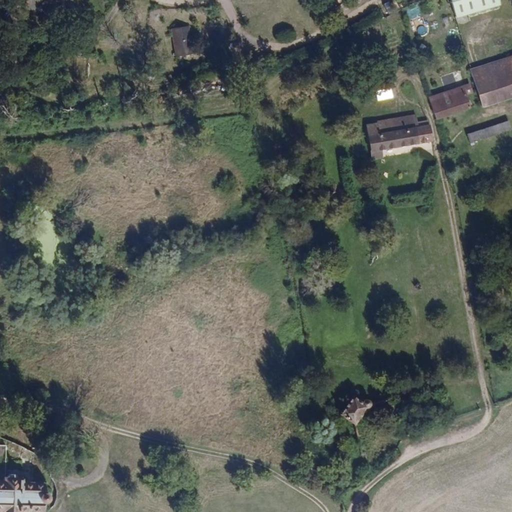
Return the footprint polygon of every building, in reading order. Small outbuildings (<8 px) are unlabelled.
[(30,0),(30,8),(77,10),(77,0),(30,0)] [(501,0),(449,0),(458,20),(503,4),(501,0)] [(189,25),(172,28),(179,58),(195,54),(189,25)] [(511,55),(471,69),(473,75),(484,107),(511,97),(511,55)] [(384,78),(372,85),(378,98),(390,92),(384,78)] [(445,91),(462,85),(461,81),(444,87),(445,91)] [(429,98),(437,120),(471,108),(463,86),(429,98)] [(426,118),(424,118),(414,120),(414,123),(409,124),(406,111),(386,115),(388,130),(379,132),(377,121),(366,123),(371,149),(429,136),(426,118)] [(511,124),(508,112),(466,125),(472,145),(511,131),(511,124)] [(352,394),(340,410),(353,420),(364,403),(352,394)] [(404,429),(399,402),(389,403),(394,433),(404,429)] [(0,511),(0,503),(3,504),(3,498),(29,498),(29,491),(31,491),(33,491),(35,490),(36,489),(37,488),(38,487),(39,486),(39,484),(39,483),(39,482),(39,481),(38,480),(38,479),(37,478),(36,477),(34,476),(33,475),(31,475),(29,476),(29,468),(3,468),(3,463),(1,463),(1,461),(0,460),(0,511)]
